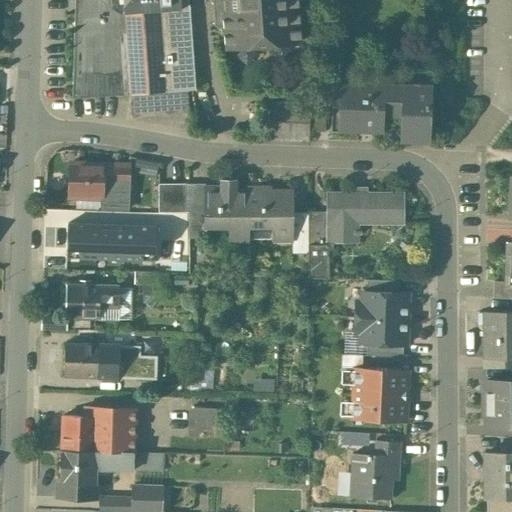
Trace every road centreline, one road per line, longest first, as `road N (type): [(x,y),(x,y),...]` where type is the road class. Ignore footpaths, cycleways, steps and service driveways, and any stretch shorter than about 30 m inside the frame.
road 1 (residential): [(456,511),(448,188),(434,168),(411,156),(241,152),(30,124)]
road 2 (residential): [(30,124),(11,511)]
road 3 (residential): [(32,0),(30,124)]
